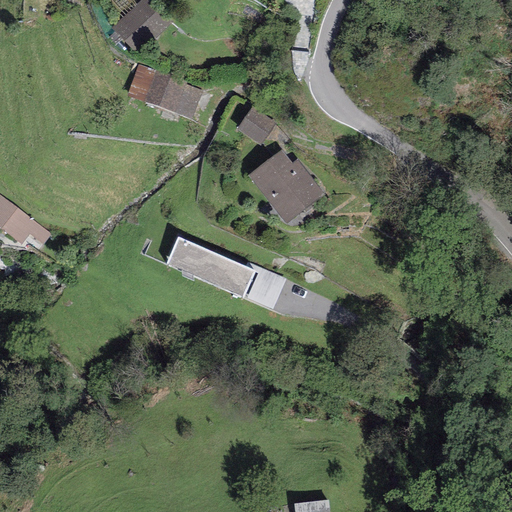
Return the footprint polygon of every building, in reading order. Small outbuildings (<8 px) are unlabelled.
[(151,0),(143,0),(111,31),(137,58),(173,23),(151,0)] [(139,66),(126,98),(188,122),(201,90),(139,66)] [(252,109),(235,131),(257,147),(274,124),(252,109)] [(281,155),(250,177),(285,227),(325,198),(298,161),(290,167),(281,155)] [(0,197),(0,231),(21,247),(29,237),(41,246),(49,235),(0,197)] [(244,271),(177,241),(166,267),(243,301),(244,299),(254,275),(244,271)] [(247,265),(244,271),(254,275),(244,299),(272,311),(285,280),(247,265)] [(328,511),(327,503),(295,508),(295,511),(328,511)]
